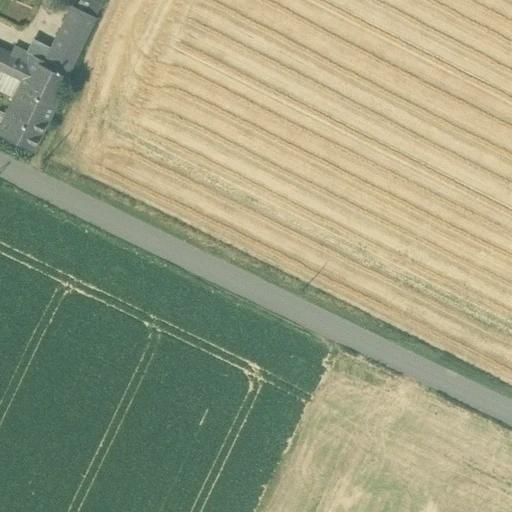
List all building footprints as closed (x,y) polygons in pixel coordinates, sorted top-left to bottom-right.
[(79,0),(77,7),(94,15),(101,0),(79,0)] [(45,60),(43,65),(66,75),(94,17),(71,6),(51,47),(45,60)] [(32,38),(26,51),(45,60),(51,47),(32,38)] [(26,51),(20,48),(16,56),(6,76),(0,72),(0,88),(14,96),(0,124),(0,134),(33,151),(34,149),(69,77),(66,75),(43,65),(45,60),(26,51)] [(16,56),(0,48),(0,72),(6,76),(16,56)]
